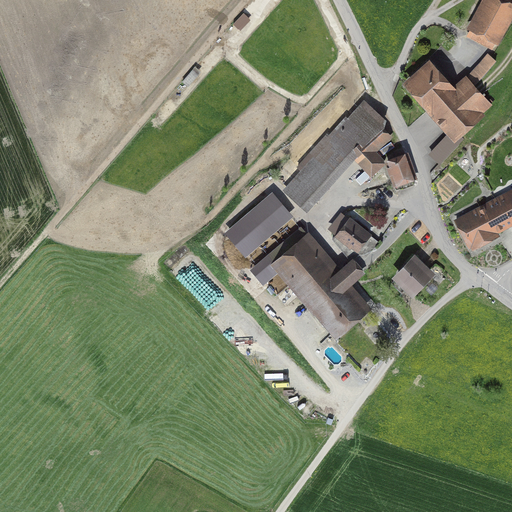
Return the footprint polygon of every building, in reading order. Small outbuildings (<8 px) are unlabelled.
[(511,17),(511,8),(495,0),(490,0),(485,9),(471,37),(491,48),(506,19),(510,21),(511,17)] [(241,30),(250,19),(243,14),(234,25),(241,30)] [(450,89),(430,68),(412,84),(410,86),(430,108),(432,105),(440,114),(454,129),(431,154),(440,163),(463,139),(459,135),(477,118),(476,117),(489,105),(472,87),(482,77),(495,61),(488,55),(480,63),(488,69),(471,86),(458,98),(450,89)] [(365,104),(334,136),(352,155),(370,175),(383,164),(373,151),(388,137),(378,126),(381,124),(365,104)] [(330,139),(325,135),(297,166),(303,172),(287,190),(306,208),(323,189),(352,155),(334,136),(330,139)] [(389,163),(390,167),(387,168),(390,174),(393,173),(396,182),(413,176),(406,157),(389,163)] [(511,195),(511,193),(482,208),(459,221),(471,244),(473,246),(496,234),(495,232),(511,222),(511,195)] [(269,202),(231,235),(245,251),(284,219),(269,202)] [(367,257),(379,242),(350,219),(348,221),(341,215),(331,228),(367,257)] [(361,273),(372,264),(362,253),(352,261),(352,262),(336,276),(305,239),(279,261),(338,330),(363,309),(345,286),(361,273)] [(425,276),(421,272),(412,263),(398,277),(392,283),(401,293),(407,286),(412,290),(425,276)]
